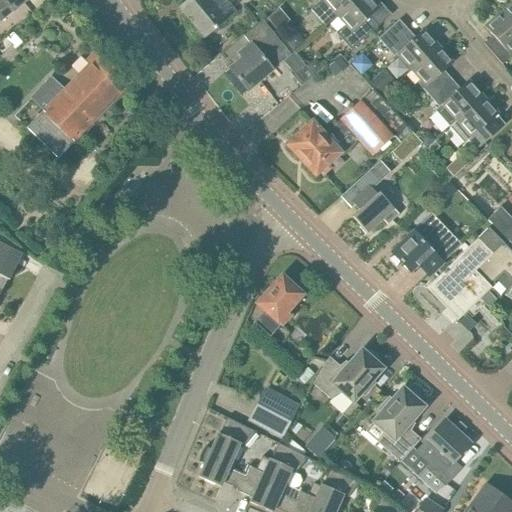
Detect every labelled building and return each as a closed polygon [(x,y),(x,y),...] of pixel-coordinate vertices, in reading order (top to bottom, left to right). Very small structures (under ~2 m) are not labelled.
[(12,13),(27,0),(1,0),(0,1),(0,20),(11,11),(12,13)] [(187,0),(180,6),(205,38),(237,13),(226,0),(187,0)] [(324,26),(337,15),(354,0),(317,0),(319,2),(311,10),(324,26)] [(379,7),(372,0),(354,0),(337,15),(346,25),(336,34),(350,51),(378,27),(369,16),(379,7)] [(511,0),(501,11),(511,24),(511,0)] [(511,54),(509,51),(511,48),(511,24),(501,11),(484,26),(492,35),(483,43),(502,64),(511,55),(511,54)] [(274,68),(292,54),(263,19),(244,34),(251,43),(239,53),(243,58),(230,68),(249,91),(275,70),(274,68)] [(407,27),(399,19),(379,38),(386,46),(394,55),(397,52),(412,69),(438,46),(423,29),(415,37),(407,27)] [(294,52),(306,42),(296,31),(285,40),(294,52)] [(452,62),(438,46),(412,69),(426,85),(423,88),(431,97),(452,79),(444,69),(452,62)] [(63,91),(50,79),(30,99),(44,113),(28,129),(57,158),(130,84),(99,54),(98,55),(95,52),(87,60),(90,64),(63,91)] [(374,65),(362,53),(350,63),(361,76),(374,65)] [(338,58),(328,66),(336,75),(345,67),(338,58)] [(380,97),(396,84),(383,70),(368,84),(375,91),(380,97)] [(456,120),(483,96),(469,80),(460,87),(452,79),(431,97),(439,106),(434,111),(448,127),(456,120)] [(328,164),(340,152),(356,138),(373,156),(395,136),(400,143),(412,132),(380,97),(375,91),(365,102),(362,98),(337,122),(335,120),(328,128),(321,120),(316,125),(312,122),(287,145),(316,176),(320,172),(324,175),(330,168),(328,164)] [(498,113),(483,96),(456,120),(448,127),(462,144),(468,139),(477,149),(504,124),(496,115),(498,113)] [(419,138),(426,147),(435,139),(428,130),(419,138)] [(421,142),(412,132),(403,140),(412,150),(421,142)] [(471,161),(463,152),(449,164),(457,173),(471,161)] [(360,168),(365,174),(372,167),(375,164),(369,159),(360,168)] [(352,216),(366,232),(393,208),(379,192),(377,194),(372,189),(382,179),(372,167),(365,174),(340,197),(350,208),(354,205),(359,210),(352,216)] [(511,219),(511,220),(499,207),(487,219),(511,245),(511,219)] [(412,269),(414,271),(423,262),(421,260),(430,251),(443,263),(461,245),(440,223),(422,241),(413,231),(391,252),(393,255),(389,259),(397,267),(401,263),(409,271),(412,269)] [(511,252),(488,228),(477,238),(492,252),(475,269),(478,272),(477,273),(489,285),(496,279),(507,289),(503,294),(511,299),(511,252)] [(475,269),(492,252),(477,238),(426,288),(457,320),(480,297),(488,290),(491,287),(489,285),(477,273),(478,272),(475,269)] [(0,288),(1,290),(15,264),(20,253),(0,242),(0,288)] [(254,323),(270,337),(290,315),(286,312),(302,295),(282,276),(257,304),(265,311),(254,323)] [(496,299),(488,290),(480,297),(489,306),(496,299)] [(466,311),(458,320),(467,329),(476,321),(466,311)] [(353,401),(361,392),(365,394),(375,383),(372,380),(382,368),(378,365),(379,363),(378,362),(378,360),(377,358),(376,357),(375,355),(373,354),(372,354),(370,353),(368,353),(366,353),(365,353),(361,350),(348,365),(346,363),(340,367),(328,357),(323,366),(313,384),(331,400),(343,392),(353,401)] [(266,387),(247,421),(281,440),(300,406),(266,387)] [(402,388),(392,400),(389,397),(379,409),(382,411),(373,421),(384,430),(378,442),(400,462),(420,439),(409,429),(412,423),(410,422),(423,406),(420,403),(420,401),(420,400),(419,398),(418,396),(417,395),(416,393),(414,392),(413,392),(411,391),(409,391),(408,391),(406,391),(402,388)] [(252,498),(264,472),(270,459),(263,456),(257,469),(249,465),(244,475),(229,468),(239,444),(244,446),(255,433),(256,432),(227,418),(219,434),(218,433),(211,449),(205,446),(203,449),(202,451),(201,454),(200,456),(199,459),(198,462),(204,464),(198,477),(220,487),(224,477),(230,480),(232,485),(238,488),(237,491),(252,498)] [(444,485),(459,469),(453,462),(470,443),(445,420),(417,451),(432,465),(420,477),(436,493),(444,485)] [(305,446),(319,459),(336,439),(322,427),(305,446)] [(309,511),(316,498),(321,486),(313,484),(308,494),(300,491),(296,501),(281,494),(291,470),(296,472),(307,459),(308,458),(278,443),(271,459),(270,459),(264,472),(252,498),(250,503),(270,511),(271,511),(276,503),(281,505),(283,511),(285,511),(309,511)] [(335,511),(343,495),(347,497),(359,485),(359,483),(330,469),(323,485),(321,485),(321,486),(316,498),(309,511),(335,511)] [(392,489),(383,481),(376,489),(385,497),(392,489)] [(511,511),(511,503),(484,483),(464,511),(511,511)] [(396,511),(380,498),(373,511),(396,511)] [(440,511),(442,510),(425,499),(416,511),(440,511)]
